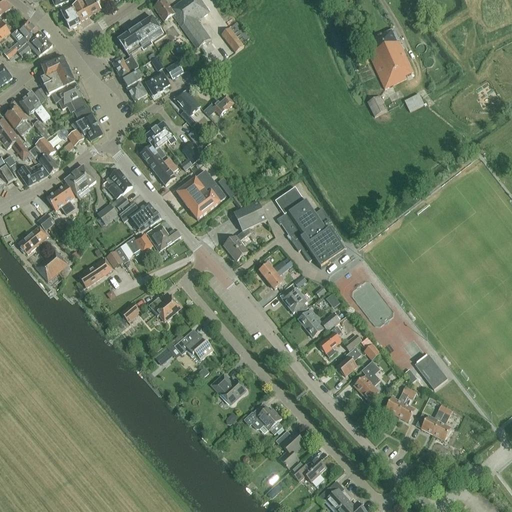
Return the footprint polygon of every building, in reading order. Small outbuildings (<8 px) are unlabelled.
[(3,1),(2,0),(0,0),(0,16),(11,10),(5,0),(3,1)] [(85,0),(86,0),(83,2),(91,17),(108,9),(108,7),(104,0),(85,0)] [(185,0),(171,11),(165,2),(154,9),(164,23),(173,17),(197,51),(211,41),(198,22),(210,14),(200,0),(185,0)] [(81,24),(80,23),(91,17),(83,2),(72,8),(68,10),(66,6),(59,10),(65,21),(69,30),(81,24)] [(163,35),(152,18),(118,41),(127,55),(127,54),(129,58),(141,49),(143,52),(152,45),(151,43),(163,35)] [(1,22),(0,22),(0,42),(11,35),(1,22)] [(39,34),(28,22),(18,31),(24,39),(13,48),(17,53),(39,34)] [(235,54),(244,48),(230,30),(221,36),(235,54)] [(394,30),(365,43),(373,59),(370,61),(384,90),(406,80),(405,78),(413,74),(394,30)] [(52,47),(40,34),(17,53),(22,59),(31,50),(39,58),(42,56),(52,47)] [(17,53),(13,48),(4,56),(8,61),(11,58),(17,53)] [(134,71),(139,69),(132,58),(124,63),(122,60),(112,66),(121,81),(135,72),(134,71)] [(164,69),(157,58),(150,62),(158,73),(164,69)] [(47,98),(57,93),(64,89),(64,88),(75,83),(63,59),(42,68),(46,78),(39,81),(47,98)] [(173,81),(183,75),(177,64),(166,70),(173,81)] [(0,88),(12,80),(2,66),(0,67),(0,88)] [(136,74),(123,82),(127,90),(134,103),(135,103),(138,108),(145,104),(142,99),(147,95),(140,83),(142,82),(136,74)] [(153,98),(163,92),(162,90),(170,86),(162,74),(145,84),(153,98)] [(57,93),(61,101),(58,103),(62,111),(68,109),(71,115),(74,113),(86,106),(82,98),(75,83),(64,88),(64,89),(57,93)] [(48,99),(41,90),(35,95),(42,104),(48,99)] [(187,92),(174,102),(184,112),(180,116),(191,128),(196,124),(190,117),(201,108),(187,92)] [(46,112),(32,94),(19,104),(29,116),(34,112),(40,118),(44,123),(51,118),(46,112)] [(410,113),(424,106),(419,95),(404,103),(410,113)] [(220,118),(234,106),(226,97),(222,101),(219,98),(213,104),(204,113),(209,119),(216,113),(220,118)] [(375,118),(387,112),(380,98),(367,104),(375,118)] [(86,135),(91,143),(103,137),(92,116),(86,106),(74,113),(78,122),(75,124),(84,136),(86,135)] [(27,121),(17,108),(5,117),(15,131),(16,131),(21,138),(30,130),(25,123),(27,121)] [(19,141),(3,119),(0,121),(0,141),(7,151),(12,147),(23,161),(27,158),(30,161),(33,159),(29,153),(19,141)] [(38,122),(34,126),(44,139),(47,142),(51,138),(38,122)] [(211,134),(219,128),(214,123),(207,129),(211,134)] [(145,138),(152,147),(155,152),(159,149),(168,142),(171,146),(177,142),(174,138),(163,124),(145,138)] [(70,136),(63,128),(60,131),(67,139),(67,138),(70,136)] [(60,131),(57,134),(64,142),(67,139),(60,131)] [(75,147),(84,140),(76,131),(70,136),(67,138),(75,147)] [(188,136),(196,147),(201,144),(202,142),(194,131),(188,136)] [(39,162),(49,177),(59,170),(50,157),(55,153),(44,140),(36,146),(37,147),(42,154),(44,158),(39,162)] [(188,159),(193,166),(203,158),(193,144),(183,152),(188,159)] [(203,152),(211,161),(219,155),(210,145),(203,152)] [(29,153),(33,159),(34,160),(36,159),(42,154),(37,147),(29,153)] [(163,164),(161,161),(165,157),(159,149),(155,152),(152,147),(141,156),(165,188),(176,180),(172,175),(178,171),(169,159),(163,164)] [(0,158),(0,190),(6,186),(7,187),(17,180),(6,165),(5,166),(0,158)] [(193,166),(188,159),(180,165),(185,172),(193,166)] [(28,168),(18,173),(18,174),(28,188),(49,177),(42,168),(41,169),(39,166),(30,170),(28,168)] [(88,189),(96,183),(83,167),(65,182),(77,198),(80,201),(91,193),(88,189)] [(119,171),(106,181),(111,188),(108,190),(117,201),(122,197),(132,188),(119,171)] [(196,180),(177,194),(185,205),(184,205),(189,211),(197,221),(220,204),(226,199),(205,173),(196,180)] [(66,187),(56,193),(47,200),(56,213),(65,207),(68,212),(69,211),(73,218),(76,216),(72,210),(73,209),(70,203),(75,200),(66,187)] [(314,260),(321,270),(346,253),(339,243),(342,241),(330,225),(331,224),(322,210),(316,215),(306,201),(304,202),(295,189),(275,202),(284,216),(277,221),(280,226),(281,225),(291,240),(290,241),(298,253),(301,251),(309,263),(314,260)] [(231,190),(226,195),(231,201),(236,197),(231,190)] [(117,206),(125,200),(122,197),(117,201),(114,203),(117,206)] [(245,206),(238,197),(232,201),(239,211),(245,206)] [(116,208),(120,213),(129,205),(125,200),(117,206),(116,208)] [(137,210),(133,204),(117,216),(124,224),(129,220),(127,218),(137,210)] [(258,204),(252,207),(234,215),(242,233),(236,238),(224,248),(236,263),(248,254),(240,243),(250,235),(248,231),(261,225),(266,223),(258,204)] [(150,227),(161,220),(149,205),(139,212),(131,218),(135,225),(137,224),(143,232),(150,227)] [(110,207),(98,217),(105,227),(113,220),(118,217),(110,207)] [(43,220),(50,228),(54,225),(47,215),(42,219),(43,220)] [(45,232),(50,228),(43,220),(42,219),(37,223),(45,232)] [(181,238),(175,231),(167,236),(160,226),(147,235),(159,253),(181,238)] [(48,239),(39,228),(18,245),(28,256),(38,247),(48,239)] [(143,254),(152,248),(144,236),(136,242),(134,240),(126,245),(133,256),(141,251),(143,254)] [(119,249),(115,252),(115,253),(123,265),(128,262),(119,249)] [(55,251),(35,268),(48,283),(68,266),(55,251)] [(71,256),(75,261),(80,257),(77,252),(71,256)] [(115,253),(107,259),(115,270),(123,265),(115,253)] [(86,290),(103,278),(113,271),(105,260),(78,278),(86,290)] [(267,282),(286,267),(284,264),(283,263),(273,271),(268,265),(259,272),(267,282)] [(289,270),(286,267),(267,282),(274,291),(283,284),(278,278),(289,270)] [(302,278),(293,285),(297,290),(306,283),(302,278)] [(293,315),(307,304),(296,289),(282,301),(293,315)] [(171,318),(182,309),(171,297),(162,304),(158,299),(149,308),(157,318),(159,317),(165,323),(166,322),(167,323),(172,319),(171,318)] [(141,315),(133,304),(120,314),(126,323),(129,321),(130,323),(141,315)] [(311,312),(298,322),(313,340),(325,330),(327,333),(340,323),(333,315),(321,324),(311,312)] [(341,334),(337,328),(332,332),(334,334),(318,347),(320,349),(320,350),(322,353),(323,353),(325,355),(326,355),(328,357),(327,357),(329,359),(335,354),(332,350),(341,343),(337,338),(341,334)] [(181,335),(166,348),(176,360),(181,356),(186,352),(191,357),(194,354),(201,362),(213,352),(207,344),(206,345),(199,337),(193,331),(185,337),(185,338),(184,339),(181,335)] [(344,347),(349,353),(361,343),(357,337),(344,347)] [(361,345),(366,351),(371,347),(372,346),(367,340),(361,345)] [(380,355),(372,346),(371,347),(366,351),(364,353),(372,362),(380,355)] [(161,367),(172,357),(166,350),(155,359),(161,367)] [(349,359),(348,359),(337,369),(345,378),(357,368),(353,364),(357,360),(361,357),(357,352),(353,356),(353,355),(349,359)] [(433,364),(434,363),(429,356),(415,367),(420,374),(421,373),(429,384),(428,384),(434,391),(447,381),(442,374),(441,375),(433,364)] [(364,378),(354,388),(369,404),(379,394),(374,389),(380,382),(375,376),(380,371),(372,363),(362,373),(366,377),(364,378)] [(412,384),(417,381),(409,371),(405,375),(412,384)] [(231,406),(246,392),(235,381),(231,385),(224,377),(212,387),(220,396),(221,395),(231,406)] [(407,398),(411,391),(405,388),(402,395),(407,398)] [(416,394),(411,391),(407,398),(413,401),(416,394)] [(402,395),(398,402),(392,399),(385,412),(397,418),(403,405),(407,398),(402,395)] [(403,405),(397,418),(408,424),(415,411),(403,405)] [(278,423),(282,420),(273,411),(270,414),(263,406),(253,415),(252,415),(244,422),(249,427),(252,425),(256,431),(259,431),(260,430),(264,435),(268,432),(269,431),(274,436),(283,428),(278,423)] [(441,407),(438,414),(443,416),(447,410),(441,407)] [(447,410),(443,416),(449,419),(452,413),(447,410)] [(422,428),(421,431),(433,437),(443,416),(438,414),(434,421),(428,418),(427,418),(422,428)] [(443,416),(433,437),(444,443),(451,430),(445,427),(449,419),(443,416)] [(229,425),(231,425),(232,424),(234,421),(235,420),(235,418),(234,417),(233,417),(231,417),(230,418),(227,421),(227,422),(227,423),(228,424),(229,425)] [(292,437),(287,432),(276,443),(281,448),(282,447),(287,453),(279,460),(290,472),(300,463),(294,456),(305,445),(295,435),(292,437)] [(326,470),(317,460),(306,469),(301,463),(290,473),(299,483),(305,478),(311,484),(326,470)] [(324,502),(326,502),(334,511),(336,511),(348,501),(341,494),(344,491),(336,483),(319,498),(321,500),(322,501),(324,502)] [(279,486),(273,491),(276,494),(279,494),(283,490),(279,486)] [(363,511),(358,506),(355,509),(348,501),(336,511),(363,511)]
